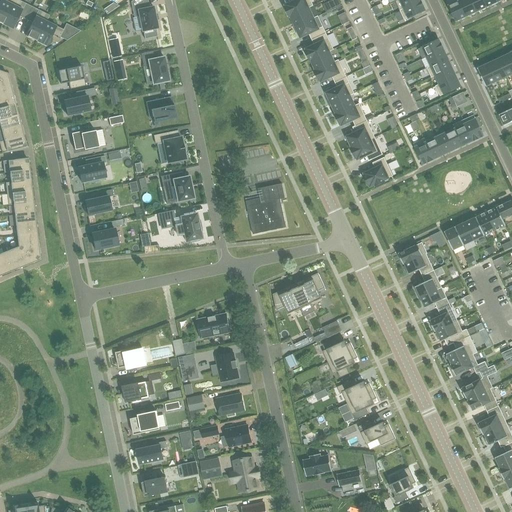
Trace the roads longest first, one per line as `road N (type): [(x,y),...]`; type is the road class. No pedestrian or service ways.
road 1 (tertiary): [(348,240),(476,511)]
road 2 (residential): [(225,267),(168,0)]
road 3 (residential): [(79,296),(32,68),(0,48)]
road 4 (tertiary): [(236,0),(348,240)]
road 5 (residential): [(241,264),(295,511)]
road 6 (residential): [(125,511),(79,296)]
road 7 (residential): [(432,0),(511,170)]
road 8 (residential): [(79,296),(225,267)]
